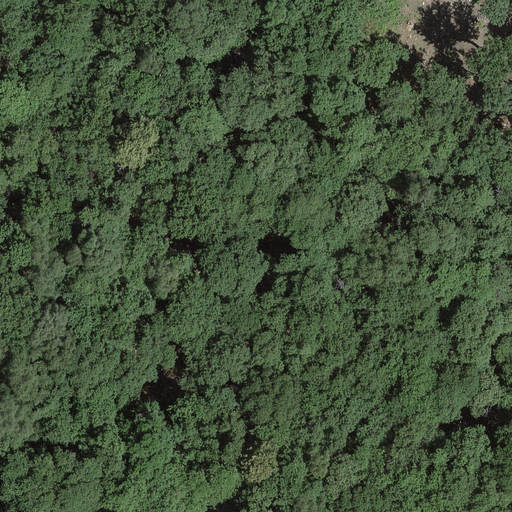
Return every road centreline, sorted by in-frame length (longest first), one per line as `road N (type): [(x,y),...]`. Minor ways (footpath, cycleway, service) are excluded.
road 1 (track): [(511,268),(436,182),(408,171),(387,180),(340,299),(261,433),(233,511)]
road 2 (track): [(239,0),(217,216),(180,406),(210,511)]
road 3 (track): [(0,368),(52,290),(99,175),(134,69),(139,0)]
